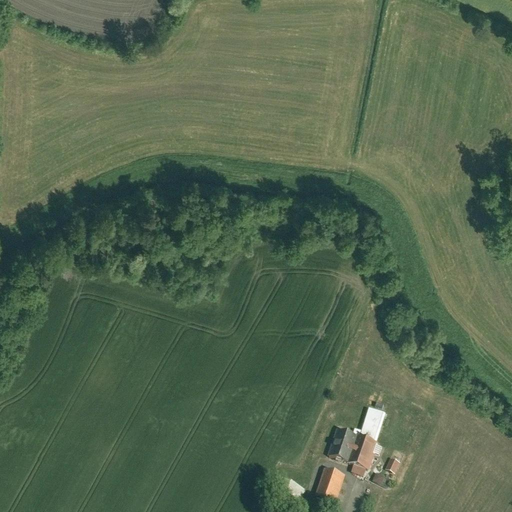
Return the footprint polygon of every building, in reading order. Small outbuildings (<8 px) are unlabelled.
[(361,442),(378,448),(388,418),(371,412),(361,442)] [(345,466),(350,467),(359,441),(338,434),(329,460),(339,464),(345,466)] [(379,449),(380,448),(378,448),(361,442),(359,441),(350,467),(355,469),(368,474),(371,475),(376,458),(379,449)] [(385,451),(379,449),(376,458),(382,460),(385,451)] [(404,467),(393,462),(387,474),(398,479),(404,467)] [(368,474),(355,469),(353,476),(366,481),(368,474)] [(338,508),(348,481),(327,473),(317,500),(338,508)] [(377,475),(374,483),(389,488),(392,480),(377,475)] [(295,511),(299,507),(308,495),(291,482),(276,502),(289,511),(295,511)]
